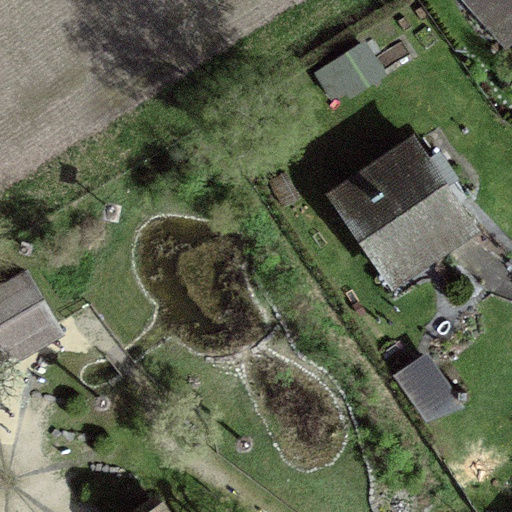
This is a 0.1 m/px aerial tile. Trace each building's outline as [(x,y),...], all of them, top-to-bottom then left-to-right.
[(511,0),(485,0),(511,29),(511,0)] [(380,74),(360,43),(324,67),(344,97),(380,74)] [(420,142),(340,197),(400,287),(481,233),(420,142)] [(0,357),(19,347),(57,324),(25,269),(0,284),(0,357)] [(429,421),(459,401),(427,352),(397,372),(429,421)] [(159,511),(153,503),(140,511),(159,511)]
